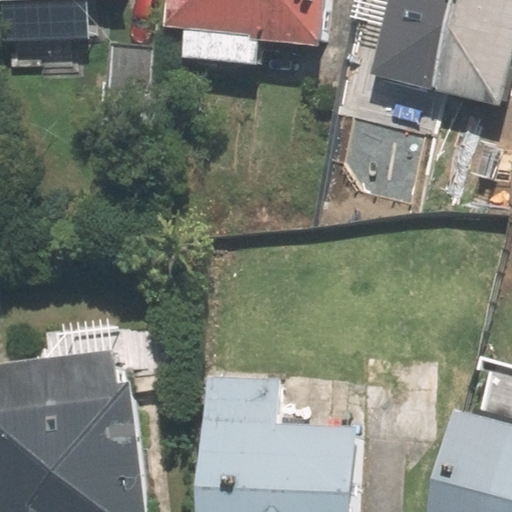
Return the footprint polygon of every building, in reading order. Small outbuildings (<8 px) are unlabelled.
[(175,0),(173,20),(196,23),(193,51),(255,58),(257,33),(329,40),(333,0),(175,0)] [(505,103),(511,73),(511,0),(395,0),(378,71),(505,103)] [(154,114),(162,45),(121,39),(122,29),(75,24),(66,103),(154,114)] [(397,117),(342,106),(321,204),(377,217),(397,117)] [(0,357),(0,511),(160,511),(147,379),(129,380),(126,344),(0,357)] [(437,436),(441,353),(366,349),(362,427),(285,423),(288,377),(218,374),(210,511),(363,511),(368,433),(437,436)] [(511,511),(511,366),(505,364),(492,412),(474,407),(447,511),(511,511)]
